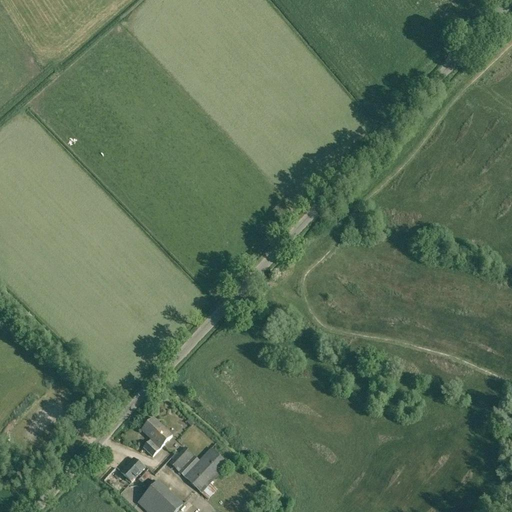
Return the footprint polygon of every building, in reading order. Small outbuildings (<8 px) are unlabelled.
[(142,431),(151,440),(143,448),(153,457),(160,449),(172,436),(154,418),(142,431)] [(169,464),(179,473),(195,457),(185,448),(169,464)] [(211,448),(199,461),(195,457),(179,473),(202,494),(229,465),(211,448)] [(133,459),(119,473),(131,484),(145,469),(133,459)] [(142,511),(175,511),(183,503),(158,480),(135,505),(142,511)] [(235,500),(248,511),(251,511),(258,506),(244,490),(235,500)] [(219,503),(229,511),(238,511),(242,509),(228,493),(219,503)]
